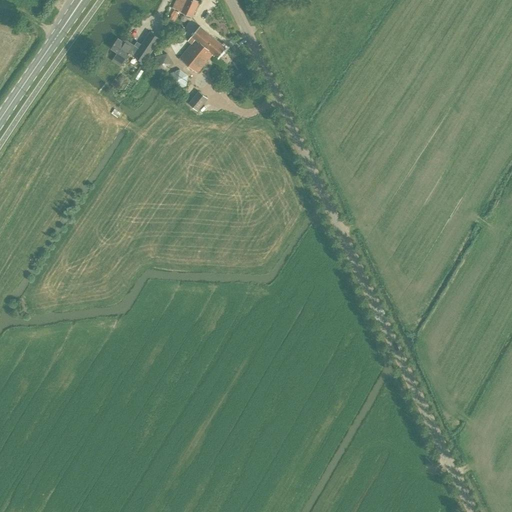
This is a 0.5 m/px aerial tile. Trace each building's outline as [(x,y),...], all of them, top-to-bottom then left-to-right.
[(176,0),(173,8),(192,17),(200,2),(196,0),(176,0)] [(180,58),(198,72),(213,55),(214,56),(215,55),(218,57),(226,47),(200,26),(188,40),(191,43),(180,58)] [(141,44),(137,41),(134,45),(124,38),(122,41),(118,38),(111,48),(119,53),(117,57),(124,62),(130,52),(134,54),(133,56),(144,63),(160,38),(149,31),(141,44)] [(161,51),(155,53),(151,57),(150,68),(155,68),(166,72),(173,63),(167,54),(162,55),(161,51)] [(187,75),(180,69),(170,73),(169,83),(176,90),(186,86),(187,75)] [(199,91),(189,104),(198,111),(208,98),(199,91)]
